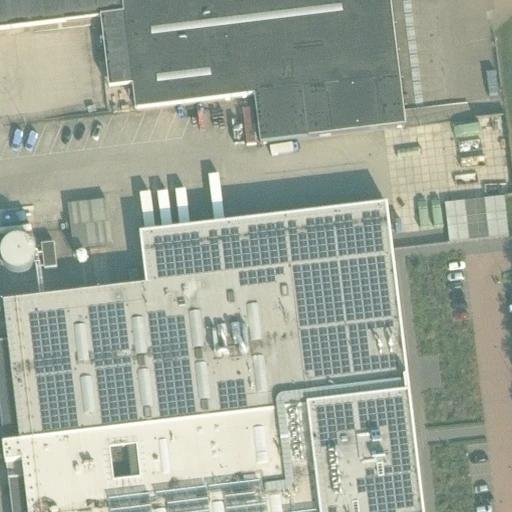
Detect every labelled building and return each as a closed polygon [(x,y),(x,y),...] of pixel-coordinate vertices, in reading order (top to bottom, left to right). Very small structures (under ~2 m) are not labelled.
[(0,0),(0,32),(100,19),(123,16),(132,88),(135,112),(258,97),(264,146),(406,129),(397,57),(389,0),(0,0)] [(504,196),(484,199),(488,235),(508,233),(504,196)] [(106,199),(67,205),(74,248),(105,243),(102,223),(110,221),(106,199)] [(448,241),(469,241),(469,226),(453,226),(453,203),(448,203),(448,241)] [(147,289),(4,306),(8,345),(20,446),(3,448),(5,467),(10,466),(12,482),(24,480),(27,511),(423,511),(389,224),(142,253),(147,289)] [(2,271),(33,270),(32,239),(0,240),(2,271)]
